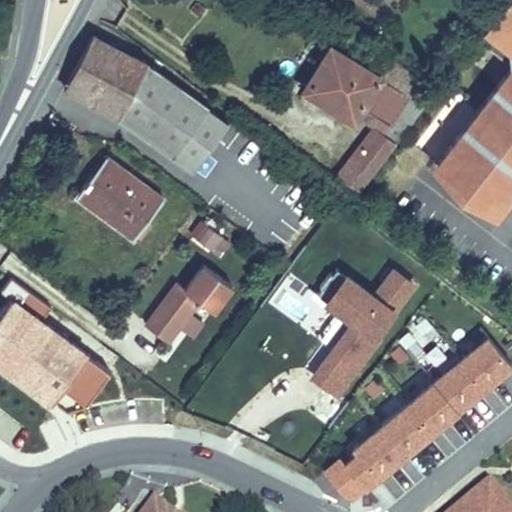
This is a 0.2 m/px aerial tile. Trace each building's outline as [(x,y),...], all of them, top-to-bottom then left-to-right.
[(511,0),(503,0),(475,37),(511,65),(436,163),(456,178),(463,184),(465,181),(472,185),(469,188),(477,194),(496,209),(511,188),(511,0)] [(185,91),(144,62),(92,34),(64,87),(117,114),(152,140),(185,91)] [(358,191),(435,90),(388,53),(375,74),(331,46),(305,87),(353,117),(360,105),(368,110),(388,122),(380,134),(372,129),(338,175),(358,191)] [(193,169),(227,121),(185,91),(152,140),(193,169)] [(380,134),(388,122),(368,110),(360,105),(353,117),(372,129),(380,134)] [(160,202),(132,181),(135,177),(105,155),(92,173),(91,173),(78,191),(130,230),(127,234),(133,239),(160,202)] [(163,198),(135,177),(132,181),(160,202),(163,198)] [(469,188),(472,185),(465,181),(463,184),(456,178),(450,185),(471,201),(477,194),(469,188)] [(130,230),(78,191),(75,196),(127,234),(130,230)] [(205,222),(194,237),(218,256),(229,241),(205,222)] [(335,395),(417,280),(389,261),(371,287),(340,264),(316,297),(344,317),(304,372),(335,395)] [(12,295),(42,317),(50,307),(12,278),(4,289),(12,295)] [(168,340),(199,298),(177,282),(146,324),(168,340)] [(0,310),(0,366),(49,404),(63,385),(85,355),(88,352),(42,317),(12,295),(0,310)] [(402,334),(427,351),(441,330),(415,314),(402,334)] [(484,332),(318,464),(344,497),(510,365),(484,332)] [(106,371),(85,355),(63,385),(84,401),(106,371)] [(154,401),(161,390),(137,375),(131,386),(154,401)] [(511,511),(511,510),(489,482),(452,511),(511,511)] [(171,511),(154,500),(152,504),(162,511),(171,511)]
